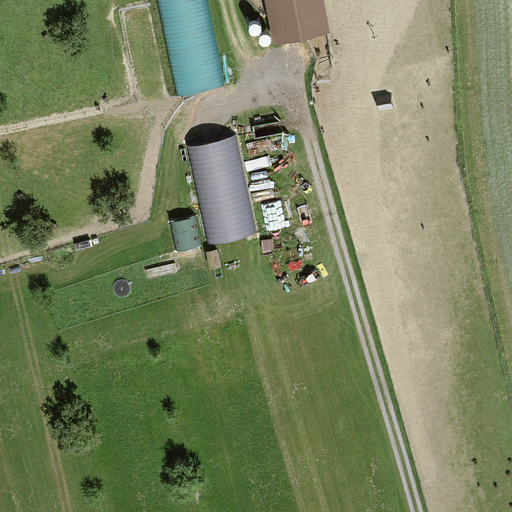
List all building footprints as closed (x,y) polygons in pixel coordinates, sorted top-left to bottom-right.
[(160,0),(174,93),(223,86),(210,0),(160,0)] [(316,0),(265,0),(274,42),(323,31),(316,0)] [(190,145),(211,243),(260,233),(239,135),(190,145)] [(273,210),(276,227),(314,220),(311,203),(273,210)] [(199,227),(183,230),(186,246),(202,243),(199,227)]
